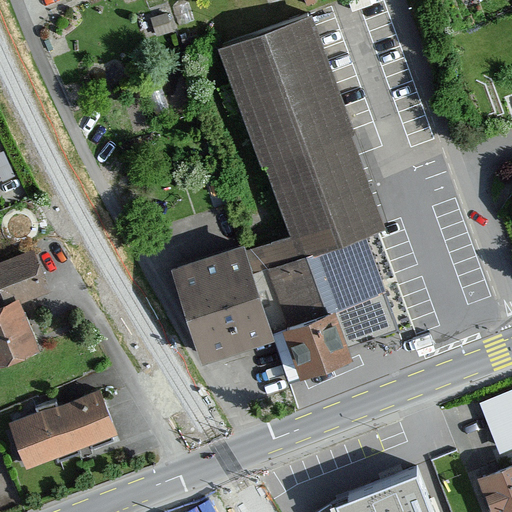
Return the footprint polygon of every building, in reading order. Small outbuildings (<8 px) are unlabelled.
[(311,13),(217,46),(284,235),(249,247),(247,240),(173,266),(207,363),(278,338),(275,328),(286,324),(304,376),(357,357),(352,342),(395,327),(363,235),(386,227),(311,13)] [(0,365),(45,347),(25,299),(51,289),(34,247),(0,260),(0,365)] [(102,386),(11,422),(28,467),(120,432),(102,386)] [(511,388),(481,401),(501,453),(511,448),(511,388)] [(442,511),(424,463),(331,499),(336,511),(442,511)] [(511,511),(511,464),(483,475),(496,511),(511,511)]
